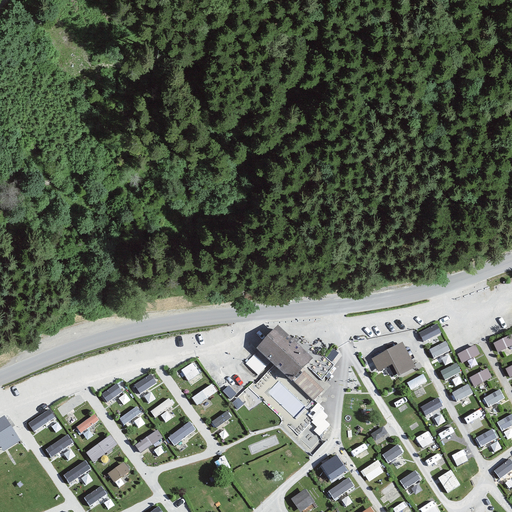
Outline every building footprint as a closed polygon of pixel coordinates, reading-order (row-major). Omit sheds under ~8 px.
[(438,322),(419,331),(424,341),(443,333),(438,322)] [(316,363),(280,329),(259,352),(312,402),(323,391),(305,375),(316,363)] [(499,351),(511,343),(511,333),(511,332),(494,341),(499,351)] [(434,356),(451,350),(447,340),(430,346),(434,356)] [(463,362),(481,352),(475,343),(458,352),(463,362)] [(416,370),(402,346),(372,362),(378,374),(392,367),(399,379),(416,370)] [(258,372),(266,365),(254,353),(246,360),(258,372)] [(194,360),(181,368),(189,380),(201,372),(194,360)] [(458,362),(441,368),(444,378),(461,372),(458,362)] [(470,376),(475,385),(493,375),(488,366),(470,376)] [(141,393),(158,382),(152,371),(134,383),(141,393)] [(410,387),(428,381),(425,373),(407,380),(410,387)] [(101,392),(108,402),(124,392),(117,381),(101,392)] [(192,394),(196,403),(218,391),(214,383),(192,394)] [(456,398),(473,393),(470,383),(453,389),(456,398)] [(500,387),(484,396),(489,406),(506,396),(500,387)] [(79,390),(61,403),(67,412),(85,399),(79,390)] [(152,410),(156,416),(174,402),(169,396),(152,410)] [(136,405),(120,416),(125,424),(141,413),(136,405)] [(322,429),(330,422),(316,405),(308,412),(322,429)] [(35,432),(57,417),(50,407),(28,421),(35,432)] [(217,426),(232,416),(228,409),(212,419),(217,426)] [(470,425),(483,418),(478,409),(465,416),(470,425)] [(95,411),(76,424),(81,432),(100,419),(95,411)] [(501,429),(511,424),(511,413),(497,419),(501,429)] [(175,444),(196,427),(190,419),(168,436),(175,444)] [(18,443),(5,420),(0,423),(0,448),(1,447),(4,452),(18,443)] [(371,432),(377,442),(388,434),(382,425),(371,432)] [(441,437),(454,431),(452,426),(439,432),(441,437)] [(481,445),(498,436),(493,427),(476,436),(481,445)] [(158,428),(136,444),(141,452),(164,437),(158,428)] [(416,435),(421,447),(434,441),(429,430),(416,435)] [(68,433),(46,446),(51,456),(74,442),(68,433)] [(94,461),(118,443),(111,433),(86,450),(94,461)] [(398,443),(383,453),(389,461),(404,451),(398,443)] [(457,465),(468,459),(463,448),(451,454),(457,465)] [(511,459),(510,456),(494,469),(501,477),(511,468),(511,459)] [(86,458),(63,473),(70,482),(92,468),(86,458)] [(369,480),(385,469),(377,458),(361,469),(369,480)] [(124,460),(108,472),(115,482),(131,469),(124,460)] [(438,477),(448,491),(461,482),(451,468),(438,477)] [(400,479),(406,487),(421,478),(415,469),(400,479)] [(329,488),(335,498),(355,485),(349,475),(329,488)] [(384,495),(397,485),(392,480),(380,490),(384,495)] [(84,492),(88,504),(107,498),(103,486),(84,492)] [(291,496),(300,510),(315,501),(306,487),(291,496)] [(433,498),(419,507),(422,511),(438,511),(441,510),(433,498)]
